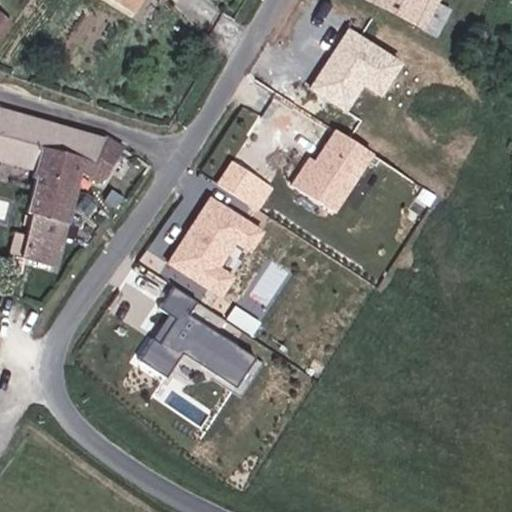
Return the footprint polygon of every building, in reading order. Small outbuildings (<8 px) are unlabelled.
[(105,0),(130,17),(140,0),(105,0)] [(370,0),(430,29),(444,0),(370,0)] [(0,4),(0,44),(17,20),(0,4)] [(349,111),(365,84),(385,96),(407,60),(347,25),(309,88),(349,111)] [(110,137),(108,141),(51,123),(0,106),(0,157),(36,170),(18,219),(24,221),(14,260),(54,273),(79,183),(101,188),(124,148),(110,137)] [(330,124),(293,187),(338,213),(375,149),(330,124)] [(166,264),(223,297),(264,226),(207,192),(200,204),(201,204),(166,264)] [(262,252),(222,315),(249,331),(289,269),(262,252)] [(257,353),(188,314),(196,300),(171,286),(159,308),(165,311),(137,360),(168,377),(182,354),(239,386),(257,353)]
